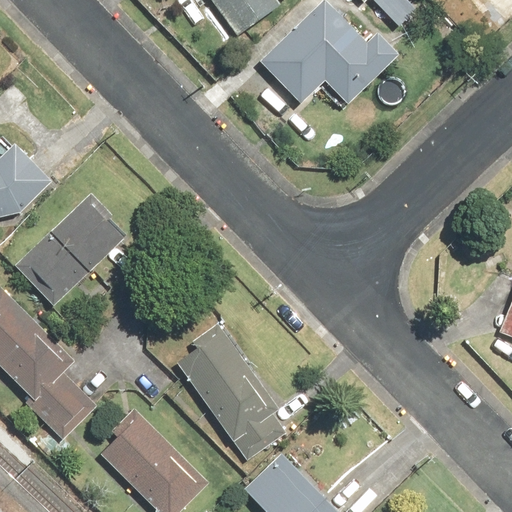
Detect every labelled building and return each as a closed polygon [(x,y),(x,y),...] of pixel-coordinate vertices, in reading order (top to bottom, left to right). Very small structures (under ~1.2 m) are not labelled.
[(218,0),(247,37),(291,4),(288,0),(218,0)] [(351,0),(322,0),(264,58),(309,104),(334,80),(356,102),(405,54),(351,0)] [(358,0),(368,11),(381,0),(358,0)] [(0,217),(31,210),(61,181),(19,138),(0,156),(0,217)] [(94,188),(16,262),(61,308),(139,234),(94,188)] [(10,281),(0,289),(0,359),(69,432),(105,399),(71,364),(81,355),(10,281)] [(511,300),(501,330),(511,334),(511,300)] [(230,322),(180,357),(250,456),(299,421),(230,322)] [(141,408),(100,449),(163,511),(182,511),(214,480),(141,408)] [(360,511),(292,437),(247,478),(278,511),(360,511)]
